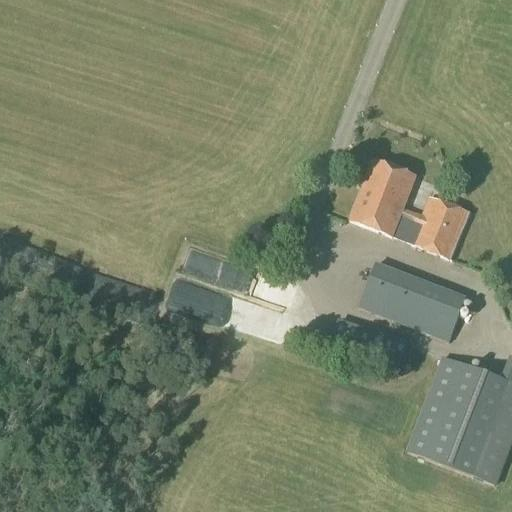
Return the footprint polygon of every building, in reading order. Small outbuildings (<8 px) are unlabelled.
[(422,220),(403,213),(415,181),(372,165),(349,225),(391,242),(451,265),(470,216),(429,201),(422,220)] [(511,260),(495,317),(511,321),(511,260)] [(239,281),(236,289),(262,300),(269,281),(221,263),(213,284),(227,289),(231,278),(239,281)] [(448,348),(466,302),(376,267),(358,314),(448,348)] [(409,347),(338,323),(335,332),(317,325),(307,352),(326,358),(396,382),(409,347)] [(405,456),(472,483),(495,490),(511,444),(511,361),(509,360),(501,385),(441,361),(405,456)]
